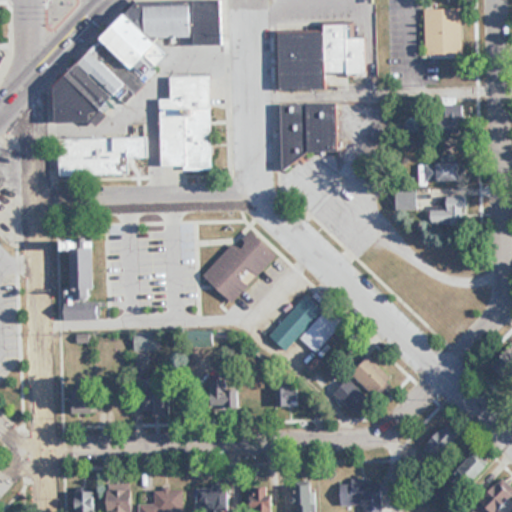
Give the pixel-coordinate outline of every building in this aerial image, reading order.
[(143,0),(58,85),(59,121),(109,121),(109,111),(119,101),(127,101),(153,76),(152,69),(168,54),(160,45),(160,37),(196,36),(196,44),(225,44),(224,0),(143,0)] [(464,8),(426,8),(426,54),(464,54),(464,8)] [(278,90),(330,89),(330,74),(368,74),(368,37),(356,37),(356,23),(326,23),(326,32),(278,32),(278,90)] [(213,75),(173,75),(173,98),(162,98),(162,168),(214,167),(213,75)] [(283,103),(284,157),(342,155),(340,102),(283,103)] [(468,105),(436,106),(437,136),(469,135),(468,105)] [(61,138),(62,175),(131,174),(131,158),(151,157),(150,136),(61,138)] [(422,163),(422,181),(466,181),(465,163),(422,163)] [(420,190),(398,190),(398,209),(420,209),(420,190)] [(465,227),(465,195),(440,195),(440,205),(432,205),(432,227),(465,227)] [(234,301),(279,255),(251,228),(206,274),(234,301)] [(95,247),(81,247),(81,240),(68,241),(70,319),(102,318),(101,301),(96,301),(95,247)] [(317,353),(347,320),(330,305),(325,311),(307,294),(270,334),(287,350),(299,337),(317,353)] [(135,350),(159,350),(159,332),(135,332),(135,350)] [(193,344),(215,344),(215,335),(193,335),(193,344)] [(355,374),(381,398),(397,380),(370,357),(355,374)] [(313,378),(324,388),(332,379),(321,368),(313,378)] [(228,379),(212,379),(212,409),(239,409),(239,389),(228,389),(228,379)] [(359,416),(372,401),(349,379),(335,393),(359,416)] [(155,381),(146,405),(169,413),(177,388),(155,381)] [(73,413),(97,413),(97,382),(73,382),(73,413)] [(276,388),(276,412),(300,412),(300,388),(276,388)] [(463,440),(446,425),(422,451),(439,466),(463,440)] [(455,471),(469,484),(490,462),(476,449),(455,471)] [(498,511),(499,511),(511,497),(511,485),(503,477),(480,502),(491,511),(498,511)] [(364,511),(384,511),(383,482),(372,483),(372,480),(341,480),(341,505),(364,505),(364,511)] [(316,511),(316,484),(298,484),(298,511),(316,511)] [(275,511),(268,485),(241,492),(246,511),(275,511)] [(140,511),(185,511),(185,488),(154,489),(154,503),(140,503),(140,511)] [(198,488),(197,511),(232,511),(232,488),(198,488)] [(111,490),(111,511),(136,511),(136,490),(111,490)] [(76,511),(101,511),(102,491),(77,491),(76,511)]
